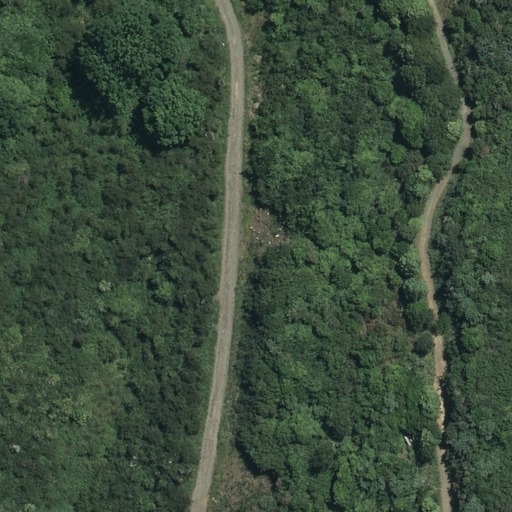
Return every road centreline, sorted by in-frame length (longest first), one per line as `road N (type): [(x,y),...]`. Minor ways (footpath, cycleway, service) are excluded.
road 1 (track): [(430,0),(468,111),(425,241),(442,347),(450,511)]
road 2 (track): [(222,0),(235,49),(232,238),(200,511)]
